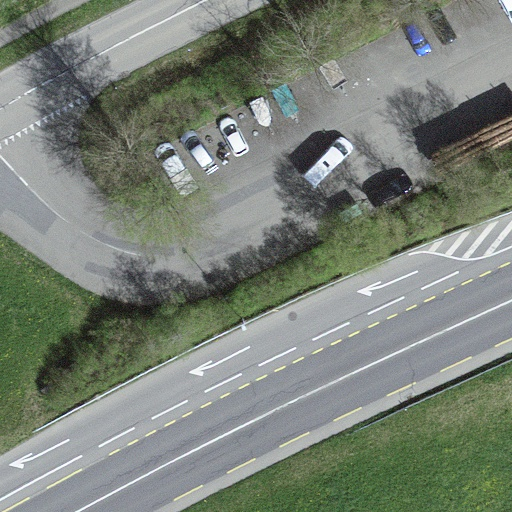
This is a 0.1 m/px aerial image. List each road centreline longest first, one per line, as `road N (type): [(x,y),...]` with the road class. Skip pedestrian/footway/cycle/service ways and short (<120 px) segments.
road 1 (tertiary): [(379,359),(118,421),(0,481)]
road 2 (primary): [(77,511),(379,359)]
road 3 (tertiary): [(210,0),(0,110)]
road 4 (primary): [(379,359),(511,299)]
